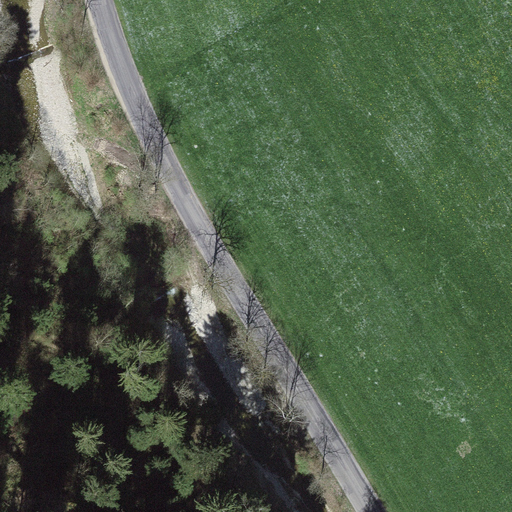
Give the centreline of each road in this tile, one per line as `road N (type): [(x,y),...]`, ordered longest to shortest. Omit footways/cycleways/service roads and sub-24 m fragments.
road 1 (unclassified): [(99,0),(167,168),(369,511)]
road 2 (track): [(286,0),(132,92)]
